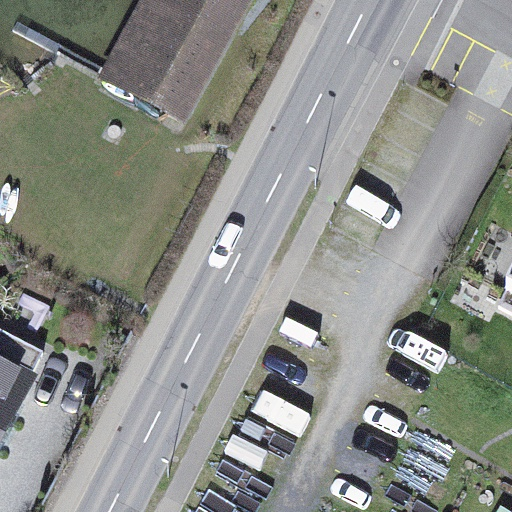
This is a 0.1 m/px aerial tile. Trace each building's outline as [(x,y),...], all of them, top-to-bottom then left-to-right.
[(273,0),(169,0),(134,71),(217,112),(273,0)] [(485,265),(511,262),(511,229),(482,231),(485,265)] [(511,281),(498,308),(511,314),(511,281)] [(0,379),(0,466),(31,393),(0,379)] [(511,511),(511,504),(494,495),(485,511),(511,511)]
